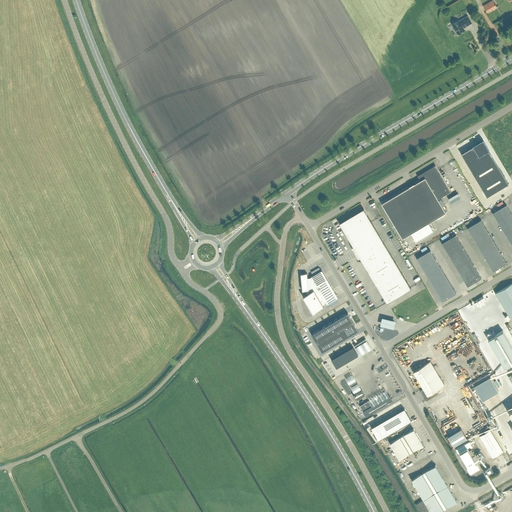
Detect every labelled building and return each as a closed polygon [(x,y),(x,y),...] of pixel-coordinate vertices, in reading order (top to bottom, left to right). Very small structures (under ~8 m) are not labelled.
[(491,0),(483,5),(487,12),(496,6),(492,0),(491,0)] [(458,20),(451,24),(454,29),(454,30),(455,32),(457,33),(464,29),(463,28),(471,23),(467,16),(459,21),(458,20)] [(508,183),(482,140),(461,153),(486,196),(508,183)] [(420,180),(381,203),(402,238),(445,212),(438,199),(451,191),(435,165),(417,175),(420,180)] [(511,214),(506,204),(492,212),(511,245),(511,214)] [(363,208),(353,214),(355,217),(344,224),(352,238),(349,240),(353,246),(351,247),(352,248),(353,247),(359,256),(357,257),(358,258),(360,257),(386,302),(411,288),(363,208)] [(467,227),(492,271),(506,262),(481,219),(467,227)] [(467,286),(481,277),(455,234),(441,243),(467,286)] [(456,293),(430,249),(416,258),(442,301),(456,293)] [(326,304),(338,297),(322,270),(310,276),(310,277),(307,278),(307,273),(301,273),(302,290),(305,290),(305,291),(305,293),(306,294),(303,296),(313,312),(323,306),(323,305),(326,303),(326,304)] [(511,321),(511,298),(505,287),(495,293),(511,321)] [(311,333),(322,351),(358,330),(347,312),(311,333)] [(389,312),(387,321),(401,324),(403,315),(389,312)] [(511,346),(494,316),(480,324),(504,367),(511,362),(511,346)] [(365,338),(354,345),(355,347),(366,341),(367,341),(365,338)] [(353,346),(331,359),(336,367),(358,355),(353,346)] [(424,390),(422,391),(422,393),(425,399),(427,399),(436,394),(436,393),(435,390),(444,384),(430,361),(413,371),(424,390)] [(474,386),(482,400),(498,390),(490,376),(474,386)] [(352,394),(356,400),(365,395),(361,389),(352,394)] [(371,406),(388,396),(385,390),(368,400),(371,406)] [(368,400),(360,405),(363,411),(362,411),(365,416),(392,401),(389,395),(388,396),(371,406),(368,400)] [(404,408),(371,427),(378,439),(411,420),(404,408)] [(413,428),(401,435),(411,452),(422,445),(422,443),(413,428)] [(461,428),(448,436),(453,445),(466,437),(461,428)] [(479,435),(492,457),(503,451),(490,429),(479,435)] [(401,435),(389,442),(398,457),(401,458),(411,452),(401,435)] [(412,480),(423,499),(447,485),(436,466),(434,465),(413,478),(412,480)] [(423,499),(416,503),(420,511),(438,511),(455,502),(456,500),(447,485),(423,499)]
